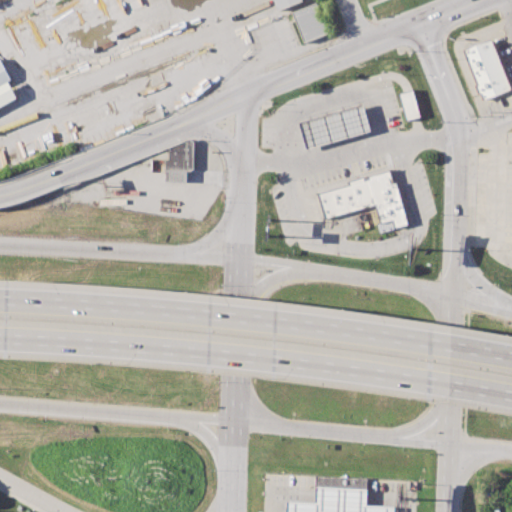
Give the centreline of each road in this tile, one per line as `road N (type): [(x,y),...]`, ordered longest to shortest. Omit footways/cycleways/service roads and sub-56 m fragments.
road 1 (motorway): [(0,339),(332,366),(511,394)]
road 2 (motorway): [(511,353),(414,335),(0,302)]
road 3 (secondary): [(454,297),(461,151),(419,28)]
road 4 (motorway): [(240,260),(0,242)]
road 5 (secondary): [(246,98),(62,175)]
road 6 (secondary): [(419,28),(246,98)]
road 7 (motorway): [(0,403),(180,416)]
road 8 (secondary): [(240,260),(231,422)]
road 9 (motorway): [(231,422),(385,437)]
road 10 (motorway): [(454,297),(304,268)]
road 11 (secondary): [(450,445),(454,297)]
